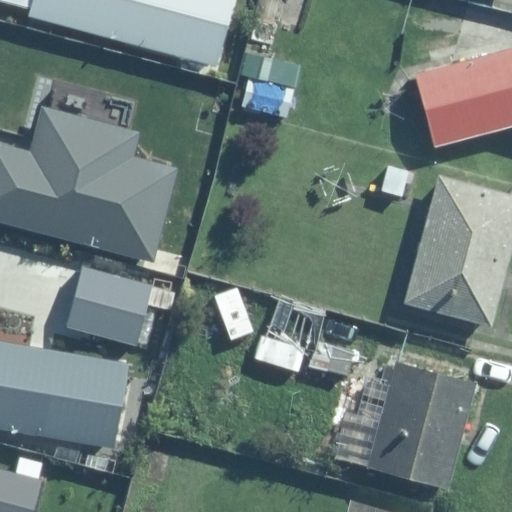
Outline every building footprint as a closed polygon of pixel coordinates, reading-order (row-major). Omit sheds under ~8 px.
[(221,0),(18,0),(13,19),(202,70),(221,0)] [(291,53),(245,42),(240,65),(250,67),(243,93),(279,102),(291,53)] [(511,55),(423,74),(438,147),(511,131),(511,55)] [(123,134),(34,111),(23,153),(0,147),(0,225),(145,263),(170,166),(118,153),(123,134)] [(511,259),(511,199),(437,178),(399,304),(491,331),(511,259)] [(359,350),(307,336),(299,367),(351,381),(359,350)] [(110,364),(0,347),(0,432),(98,447),(110,364)] [(449,492),(477,386),(384,362),(378,385),(391,389),(369,471),(449,492)] [(387,511),(351,502),(348,511),(387,511)]
